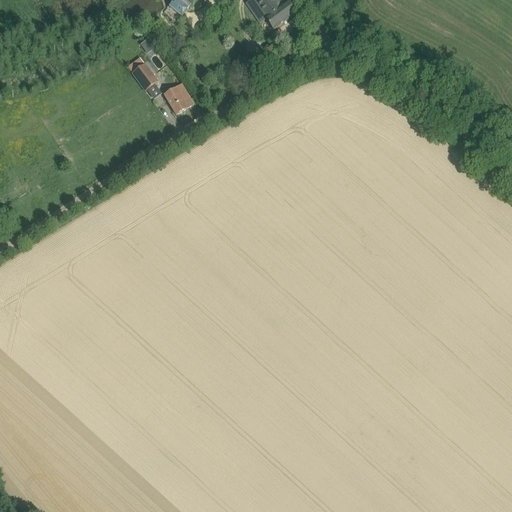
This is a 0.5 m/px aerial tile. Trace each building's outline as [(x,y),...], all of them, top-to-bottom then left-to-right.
[(176,0),(176,1),(188,11),(197,0),(203,0),(206,2),(208,0),(176,0)] [(260,24),(263,22),(264,23),(266,21),(274,31),(299,13),(289,0),(283,0),(280,3),(278,0),(250,0),(249,1),(250,2),(246,5),(260,24)] [(246,64),(249,69),(255,78),(285,58),(276,44),(267,49),(246,64)] [(145,93),(159,82),(146,65),(145,66),(140,59),(128,68),(133,75),(132,76),(145,93)] [(164,97),(177,117),(194,106),(182,86),(164,97)] [(0,223),(9,220),(3,207),(3,206),(0,207),(0,223)]
